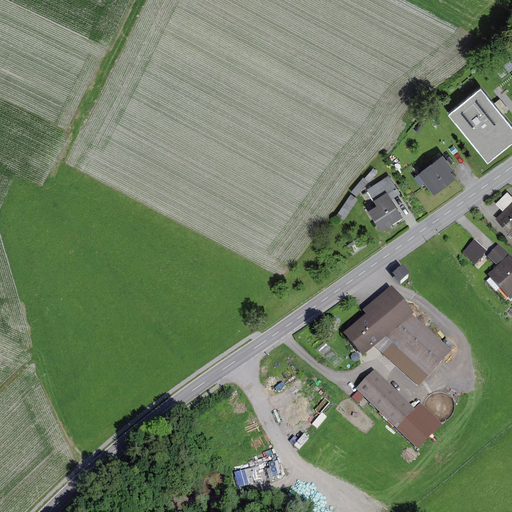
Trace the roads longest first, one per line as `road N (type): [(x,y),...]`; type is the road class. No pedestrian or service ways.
road 1 (secondary): [(53,511),(189,394),(508,170)]
road 2 (track): [(138,0),(72,131)]
road 3 (track): [(94,474),(28,344)]
